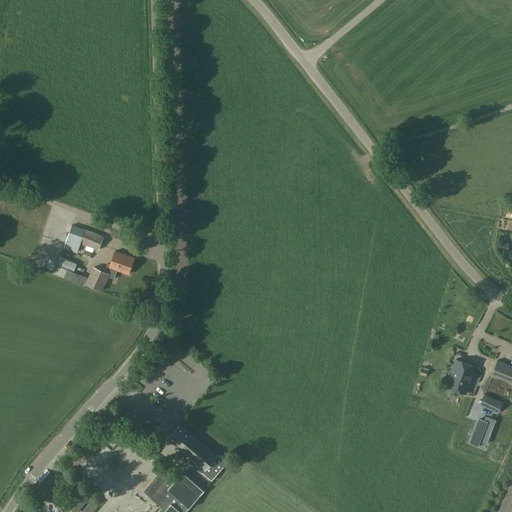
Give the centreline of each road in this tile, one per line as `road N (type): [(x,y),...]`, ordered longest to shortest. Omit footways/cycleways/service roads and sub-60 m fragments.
road 1 (unclassified): [(7,511),(139,353),(158,314),(156,0)]
road 2 (unclassified): [(511,317),(465,276),(252,0)]
